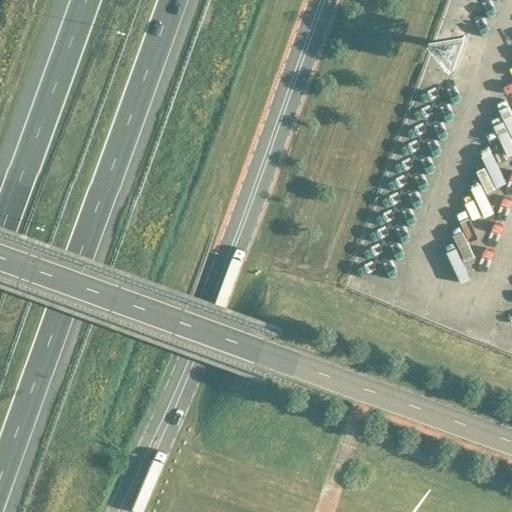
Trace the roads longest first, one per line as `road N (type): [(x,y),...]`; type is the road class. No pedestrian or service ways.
road 1 (tertiary): [(511,444),(0,258)]
road 2 (motorway): [(0,479),(173,0)]
road 3 (tertiary): [(177,390),(321,0)]
road 4 (motorway): [(86,0),(0,239)]
road 5 (tertiary): [(177,390),(111,511)]
road 6 (tertiary): [(135,511),(177,390)]
